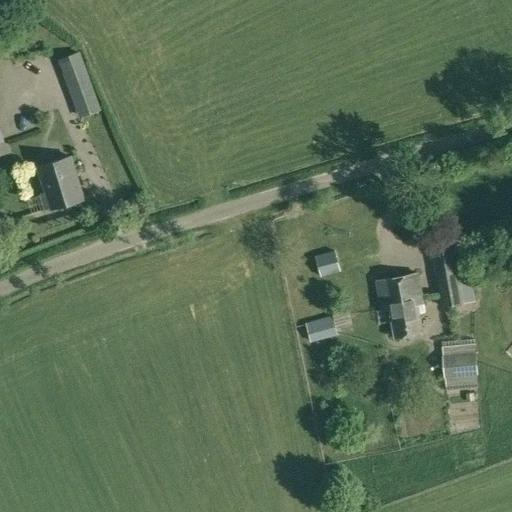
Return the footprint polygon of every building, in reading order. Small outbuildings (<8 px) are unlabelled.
[(63,72),(65,76),(79,117),(84,115),(101,109),(85,64),(63,72)] [(51,208),(84,198),(72,157),(39,167),(47,193),(42,194),(46,208),(51,207),(51,208)] [(432,250),(436,275),(442,307),(464,303),(454,246),(432,250)] [(321,277),(340,272),(333,250),(314,254),(321,277)] [(418,304),(423,303),(418,273),(376,281),(381,310),(388,309),(393,337),(423,332),(418,304)] [(332,315),(331,315),(305,322),(310,343),(337,335),(332,315)] [(443,355),(445,377),(477,375),(475,353),(443,355)] [(375,401),(375,385),(351,384),(350,400),(375,401)]
